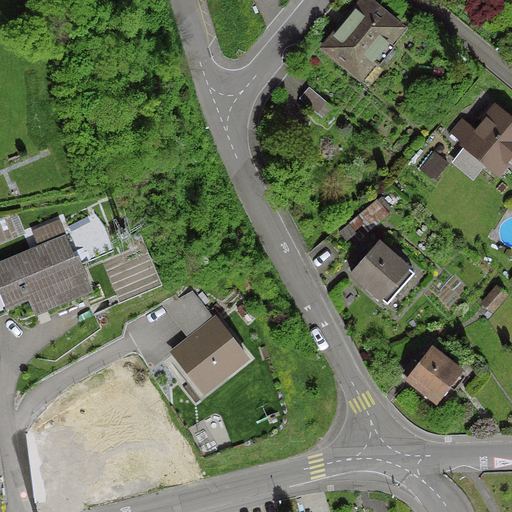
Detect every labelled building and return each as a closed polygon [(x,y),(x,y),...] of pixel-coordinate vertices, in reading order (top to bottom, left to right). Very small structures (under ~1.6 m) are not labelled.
[(363,0),(323,48),(357,77),(370,62),(375,66),(390,48),(385,44),(397,29),(363,0)] [(306,88),(296,99),(319,119),(329,107),(306,88)] [(463,145),(462,146),(495,173),(511,153),(511,124),(488,105),(476,119),(481,123),(474,132),(461,121),(449,134),(463,145)] [(431,180),(444,164),(432,154),(419,170),(431,180)] [(379,198),(337,233),(344,242),(362,226),(365,230),(389,210),(379,198)] [(56,306),(51,295),(80,283),(73,268),(111,252),(105,227),(93,214),(59,231),(61,237),(53,240),(50,233),(36,239),(38,246),(34,248),(37,254),(0,269),(0,300),(3,309),(26,300),(32,316),(56,306)] [(359,263),(349,274),(384,304),(411,274),(376,243),(367,254),(361,249),(353,258),(359,263)] [(481,305),(487,310),(489,312),(503,295),(494,288),(480,304),(481,305)] [(211,394),(255,360),(225,322),(181,356),(211,394)] [(404,379),(435,403),(459,372),(428,348),(415,366),(409,362),(401,372),(407,376),(404,379)] [(64,423),(23,434),(42,506),(44,505),(42,497),(119,476),(121,482),(124,481),(110,426),(107,427),(108,433),(69,444),(64,423)]
